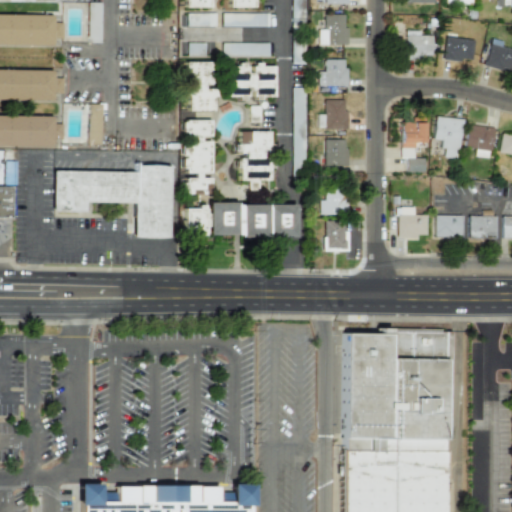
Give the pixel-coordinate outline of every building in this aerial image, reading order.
[(181,0),(182,8),(209,7),(208,0),(181,0)] [(253,8),(252,0),(225,0),(225,7),(253,8)] [(99,2),(86,2),(86,42),(99,42),(99,2)] [(0,45),(50,46),(50,37),(60,37),(60,23),(49,23),(50,16),(0,14),(0,45)] [(341,14),(322,15),(322,29),(316,29),(316,45),(346,44),(345,27),(342,27),(341,14)] [(430,35),(418,35),(418,31),(403,30),(403,56),(429,57),(430,35)] [(469,63),(472,41),(444,36),(440,58),(469,63)] [(511,54),(511,49),(499,47),(500,42),(488,39),(483,66),(509,71),(511,54)] [(344,86),(344,60),(322,59),(322,71),(316,71),(316,86),(344,86)] [(208,61),(182,61),(182,87),(184,87),(184,111),(211,111),(211,87),(208,87),(208,61)] [(225,95),(250,95),(250,98),(271,98),(271,65),(250,65),(250,72),(244,72),(244,65),(225,65),(225,95)] [(0,100),(50,101),(50,93),(60,94),(61,78),(50,77),(50,70),(0,69),(0,100)] [(344,129),(344,100),(322,99),(322,129),(344,129)] [(87,104),(100,104),(99,144),(86,144),(87,104)] [(0,146),(49,147),(49,138),(60,139),(60,124),(49,123),(50,117),(0,115),(0,146)] [(440,140),(439,157),(456,158),(458,118),(432,116),(431,139),(440,140)] [(179,173),(190,173),(190,178),(179,177),(179,194),(206,194),(206,175),(207,138),(207,120),(178,120),(178,139),(179,139),(179,173)] [(397,158),(404,158),(403,171),(420,172),(421,158),(410,157),(411,142),(421,142),(421,122),(398,122),(397,158)] [(488,151),(491,127),(464,124),(462,148),(488,151)] [(267,131),(235,131),(235,156),(235,180),(267,180),(267,131)] [(511,155),(511,133),(497,132),(496,154),(511,155)] [(321,139),(321,166),(344,165),(343,138),(321,139)] [(0,184),(12,184),(12,160),(0,160),(0,184)] [(50,171),(50,210),(81,210),(81,201),(131,202),(130,237),(166,238),(167,165),(132,165),(132,172),(50,171)] [(0,186),(0,216),(10,217),(10,186),(0,186)] [(317,214),(345,213),(344,186),(321,187),(322,199),(316,200),(317,214)] [(291,203),(204,204),(204,206),(181,207),(181,237),(291,236),(291,203)] [(423,214),(410,214),(410,206),(393,207),(394,237),(423,236),(423,214)] [(458,215),(431,215),(431,236),(458,237),(458,215)] [(465,215),(464,236),(491,237),(492,215),(465,215)] [(511,237),(511,215),(498,216),(499,237),(511,237)] [(340,331),(337,511),(441,511),(444,333),(340,331)] [(245,511),(246,483),(227,483),(227,492),(213,492),(213,486),(111,485),(111,492),(96,492),(96,483),(77,483),(77,511),(245,511)]
